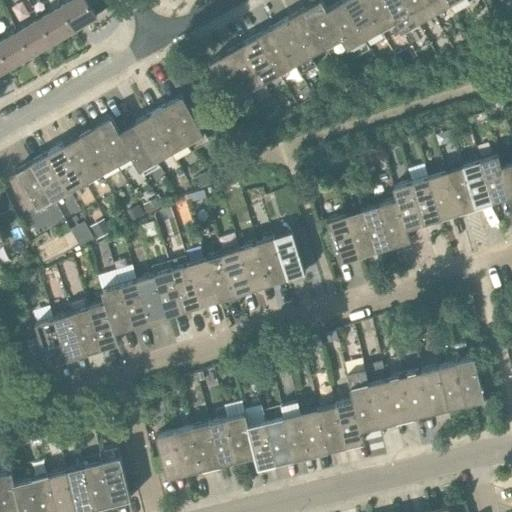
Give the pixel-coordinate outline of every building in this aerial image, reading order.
[(87,0),(69,0),(60,5),(74,29),(97,16),(87,0)] [(343,36),(327,8),(322,0),(316,0),(304,7),(325,45),(343,36)] [(365,38),(343,0),(341,0),(327,8),(343,36),(349,47),(365,38)] [(380,30),(362,0),(343,0),(365,38),(380,30)] [(398,19),(386,0),(362,0),(380,30),(398,19)] [(418,22),(405,0),(386,0),(398,19),(403,30),(418,22)] [(433,13),(426,0),(405,0),(418,22),(433,13)] [(450,4),(447,0),(426,0),(433,13),(450,4)] [(74,29),(60,5),(39,18),(53,41),(74,29)] [(325,45),(304,7),(288,16),(311,54),(325,45)] [(311,54),(288,16),(273,24),(295,62),(311,54)] [(53,41),(39,18),(18,31),(32,54),(53,41)] [(295,62),(273,24),(257,33),(279,71),(295,62)] [(465,30),(461,33),(465,40),(470,37),(465,30)] [(32,54),(18,31),(0,41),(0,48),(11,67),(32,54)] [(279,71),(257,33),(242,42),(264,80),(279,71)] [(264,80),(242,42),(226,51),(248,89),(264,80)] [(0,73),(11,67),(0,48),(0,73)] [(248,89),(226,51),(210,60),(232,98),(248,89)] [(498,91),(485,94),(488,104),(500,101),(498,91)] [(167,103),(188,140),(204,131),(183,94),(167,103)] [(151,112),(172,150),(188,140),(167,103),(151,112)] [(134,121),(155,159),(172,150),(151,112),(134,121)] [(95,124),(116,163),(134,153),(120,129),(112,115),(95,124)] [(120,129),(134,153),(141,167),(155,159),(134,121),(120,129)] [(80,133),(101,171),(116,163),(95,124),(80,133)] [(63,142),(85,181),(101,171),(80,133),(63,142)] [(47,151),(69,190),(85,181),(63,142),(47,151)] [(32,159),(54,198),(69,190),(47,151),(32,159)] [(511,195),(502,163),(499,153),(479,159),(492,201),(511,195)] [(54,198),(32,159),(16,169),(38,207),(54,198)] [(492,201),(479,159),(463,164),(471,192),(475,206),(492,201)] [(511,160),(502,163),(511,195),(511,196),(511,160)] [(471,192),(463,164),(446,169),(458,211),(475,206),(471,192)] [(205,172),(211,182),(221,177),(216,167),(205,172)] [(458,211),(446,169),(429,174),(441,216),(458,211)] [(211,182),(205,172),(195,178),(200,188),(211,182)] [(324,176),(327,187),(328,190),(336,188),(332,174),(326,176),(324,176)] [(441,216),(429,174),(411,180),(424,222),(441,216)] [(307,192),(316,190),(313,179),(304,182),(307,192)] [(424,222),(411,180),(394,185),(397,195),(407,227),(424,222)] [(0,188),(0,212),(11,208),(2,188),(0,188)] [(189,202),(206,197),(204,189),(187,194),(189,202)] [(407,227),(397,195),(380,201),(393,244),(411,238),(407,227)] [(161,207),(156,198),(145,204),(149,213),(161,207)] [(393,244),(380,201),(363,206),(377,249),(393,244)] [(170,203),(165,205),(167,214),(173,212),(170,203)] [(133,222),(145,214),(138,204),(124,213),(128,218),(130,217),(133,222)] [(377,249),(363,206),(346,212),(359,254),(377,249)] [(359,254),(346,212),(327,217),(340,260),(359,254)] [(98,239),(111,232),(104,219),(90,226),(98,239)] [(94,237),(84,220),(72,227),(81,244),(94,237)] [(293,228),(275,234),(288,276),(306,270),(293,228)] [(288,276),(275,234),(257,239),(271,281),(288,276)] [(271,281),(257,239),(241,244),(254,287),(271,281)] [(254,287),(241,244),(224,250),(236,292),(254,287)] [(236,292),(224,250),(206,255),(219,297),(236,292)] [(219,297),(206,255),(189,260),(202,303),(219,297)] [(185,308),(172,266),(170,266),(168,260),(152,265),(154,271),(167,313),(185,308)] [(202,303),(189,260),(172,266),(185,308),(202,303)] [(167,313),(154,271),(138,276),(151,319),(167,313)] [(151,319),(138,276),(120,282),(124,295),(133,324),(151,319)] [(124,295),(120,282),(102,287),(106,299),(116,330),(133,324),(124,295)] [(102,347),(89,304),(87,305),(84,297),(69,302),(72,309),(85,352),(102,347)] [(119,341),(116,330),(106,299),(89,304),(102,347),(119,341)] [(85,352),(72,309),(54,315),(68,357),(85,352)] [(68,357),(54,315),(36,321),(49,363),(68,357)] [(336,328),(326,331),(329,342),(339,338),(336,328)] [(319,333),(304,338),(308,349),(323,344),(319,333)] [(270,358),(272,365),(288,361),(286,354),(282,355),(280,348),(268,351),(270,358)] [(475,355),(457,359),(467,402),(485,398),(475,355)] [(467,402),(457,359),(439,363),(450,406),(467,402)] [(450,406),(439,363),(422,367),(433,411),(450,406)] [(433,411),(422,367),(405,372),(415,415),(433,411)] [(380,424),(369,380),(366,368),(348,372),(354,397),(362,428),(380,424)] [(415,415),(405,372),(386,376),(397,419),(415,415)] [(397,419),(386,376),(369,380),(380,424),(397,419)] [(362,428),(354,397),(337,401),(347,444),(365,439),(362,428)] [(168,399),(158,401),(161,412),(171,410),(168,399)] [(312,452),(301,410),(299,400),(282,404),(284,414),(295,457),(312,452)] [(347,444),(337,401),(319,405),(330,448),(347,444)] [(330,448),(319,405),(301,410),(312,452),(330,448)] [(120,420),(117,409),(106,412),(108,423),(120,420)] [(256,453),(249,423),(246,411),(228,415),(238,457),(256,453)] [(295,457),(284,414),(267,418),(277,461),(295,457)] [(238,457),(228,415),(210,419),(220,462),(238,457)] [(277,461),(267,418),(249,423),(256,453),(259,465),(277,461)] [(220,462),(210,419),(192,424),(203,466),(220,462)] [(203,466),(192,424),(175,428),(185,471),(203,466)] [(185,471),(175,428),(156,432),(167,475),(185,471)] [(103,459),(113,502),(131,498),(118,445),(100,450),(103,459)] [(85,463),(96,506),(113,502),(103,459),(85,463)] [(68,468),(79,510),(96,506),(85,463),(68,468)] [(50,472),(60,511),(72,511),(79,510),(68,468),(50,472)] [(0,472),(0,501),(2,511),(21,511),(14,481),(11,470),(0,472)] [(32,477),(41,511),(60,511),(50,472),(32,477)] [(14,481),(21,511),(41,511),(32,477),(14,481)]
